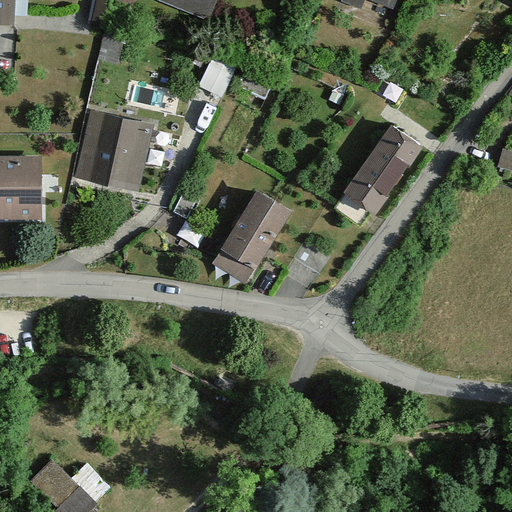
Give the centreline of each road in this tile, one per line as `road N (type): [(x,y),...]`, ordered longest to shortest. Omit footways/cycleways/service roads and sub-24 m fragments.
road 1 (residential): [(0,286),(123,280),(324,323)]
road 2 (residential): [(324,323),(511,69)]
road 3 (unknown): [(67,281),(143,224),(179,183),(221,82)]
road 4 (residential): [(324,323),(359,352),(409,376),(511,392)]
